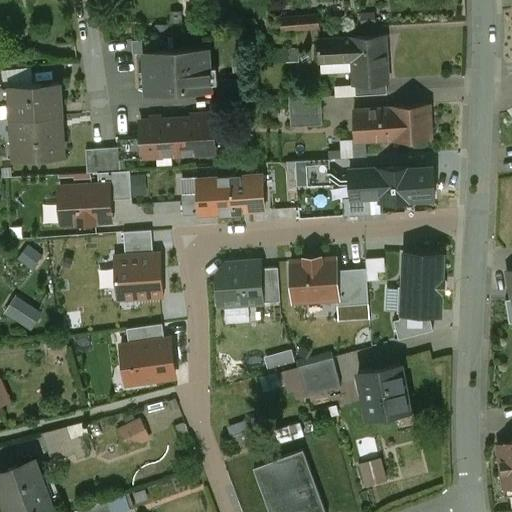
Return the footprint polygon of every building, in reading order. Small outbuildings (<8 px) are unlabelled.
[(318,16),(281,18),(283,30),(319,27),(318,16)] [(385,35),(351,37),(351,38),(318,39),(319,61),(353,59),(354,84),(387,82),(388,82),(385,35)] [(156,39),(132,40),(133,53),(145,53),(145,52),(157,51),(156,39)] [(157,51),(145,52),(145,53),(147,92),(211,88),(209,48),(157,51)] [(299,50),(260,53),(261,64),(299,62),(299,50)] [(59,82),(11,85),(13,118),(61,115),(59,82)] [(387,82),(355,84),(356,96),(387,94),(387,82)] [(246,86),(222,88),(223,100),(247,98),(246,86)] [(321,94),(289,96),(291,127),(322,125),(321,94)] [(430,104),(392,106),(392,107),(353,109),(356,141),(394,139),(394,140),(431,137),(430,104)] [(61,115),(13,118),(15,158),(64,155),(62,127),(61,127),(60,116),(61,116),(61,115)] [(213,117),(177,119),(179,154),(215,152),(213,117)] [(179,154),(177,119),(141,121),(142,136),(143,156),(179,154)] [(119,137),(120,147),(120,158),(143,156),(142,136),(119,137)] [(88,172),(99,172),(121,170),(120,158),(120,147),(87,149),(88,172)] [(296,161),(298,186),(331,184),(330,159),(329,159),(296,160),(296,161)] [(350,170),(352,197),(380,195),(381,201),(416,199),(416,198),(436,197),(435,178),(415,179),(414,166),(379,168),(350,170)] [(121,170),(99,172),(99,184),(110,183),(111,199),(132,198),(131,170),(121,170)] [(262,174),(230,176),(232,212),(264,210),(262,174)] [(198,178),(199,194),(200,214),(232,212),(230,176),(198,178)] [(110,183),(99,184),(61,186),(62,223),(112,220),(111,199),(110,183)] [(200,214),(199,194),(183,194),(184,214),(200,214)] [(380,195),(352,197),(344,198),(345,216),(381,213),(381,201),(380,195)] [(124,231),(126,255),(154,253),(152,229),(124,231)] [(398,312),(401,312),(402,312),(430,313),(442,314),(443,291),(444,291),(444,289),(443,289),(443,279),(445,279),(445,277),(444,277),(445,252),(405,250),(403,286),(399,285),(398,312)] [(154,253),(126,255),(115,256),(118,298),(165,294),(162,253),(154,253)] [(294,300),(338,297),(339,297),(337,269),(336,257),(321,259),(321,255),(306,257),(306,259),(292,261),(294,300)] [(263,301),(261,267),(260,259),(230,262),(218,275),(220,304),(263,301)] [(279,266),(261,267),(263,301),(281,300),(279,266)] [(339,297),(338,297),(338,305),(370,303),(367,267),(337,269),(339,297)] [(19,292),(8,310),(36,327),(47,310),(19,292)] [(128,327),(130,343),(165,338),(163,323),(128,327)] [(122,344),(125,365),(127,382),(134,381),(154,379),(154,376),(176,373),(171,337),(165,338),(130,343),(122,344)] [(333,356),(299,365),(306,395),(341,386),(333,356)] [(403,362),(365,369),(370,399),(364,400),(368,417),(411,409),(403,362)] [(120,426),(130,448),(156,436),(145,414),(120,426)] [(255,418),(235,421),(238,443),(258,440),(255,418)] [(67,426),(42,433),(52,461),(75,452),(78,459),(90,454),(83,434),(72,438),(67,426)] [(511,440),(510,441),(510,443),(499,444),(505,485),(511,484),(511,440)] [(326,511),(303,449),(254,467),(270,511),(326,511)] [(34,459),(0,471),(0,486),(9,511),(35,511),(52,506),(34,459)] [(381,459),(362,464),(367,485),(386,479),(381,459)] [(111,511),(108,500),(73,511),(72,511),(111,511)]
